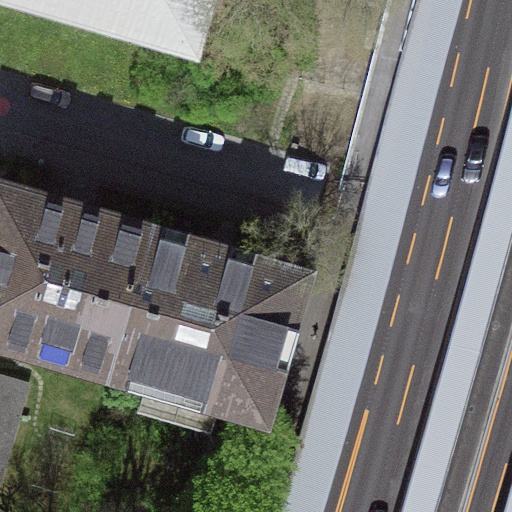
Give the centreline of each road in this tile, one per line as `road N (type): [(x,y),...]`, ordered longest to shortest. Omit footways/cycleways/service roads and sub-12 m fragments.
road 1 (motorway): [(511,44),(465,226),(399,421)]
road 2 (residential): [(350,198),(0,101)]
